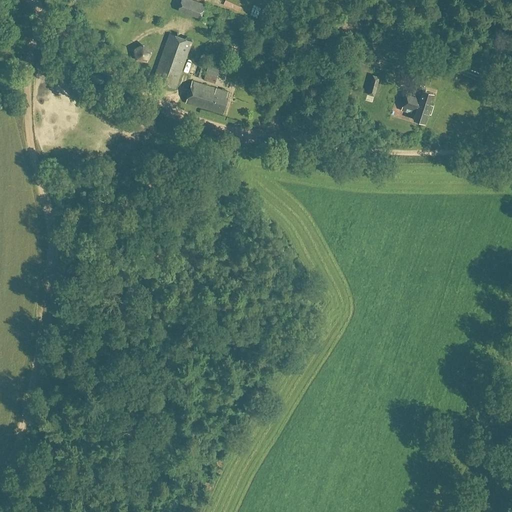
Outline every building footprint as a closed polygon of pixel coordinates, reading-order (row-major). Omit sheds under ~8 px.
[(170,34),(153,80),(176,89),(192,43),(170,34)] [(227,47),(234,45),(231,35),(224,37),(227,47)] [(138,51),(144,63),(155,58),(149,46),(138,51)] [(359,58),(357,67),(369,71),(371,61),(359,58)] [(204,81),(215,84),(217,77),(206,74),(204,81)] [(367,95),(374,97),(380,78),(373,75),(367,95)] [(185,103),(224,115),(230,93),(192,81),(185,103)] [(375,100),(382,102),(386,84),(379,82),(375,100)] [(401,110),(415,115),(414,120),(424,123),(434,94),(423,90),(424,87),(415,85),(412,93),(407,91),(401,110)]
